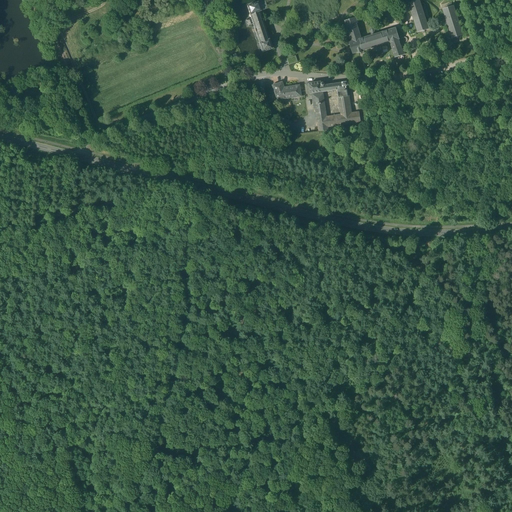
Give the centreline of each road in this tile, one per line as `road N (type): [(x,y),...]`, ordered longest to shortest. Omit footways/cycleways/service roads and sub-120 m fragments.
road 1 (residential): [(83,155),(90,138),(258,75),(396,78),(500,52)]
road 2 (tertiary): [(83,155),(396,232),(511,229)]
road 3 (track): [(192,235),(177,378),(129,511)]
road 4 (track): [(128,202),(0,255)]
road 5 (track): [(249,511),(334,418)]
